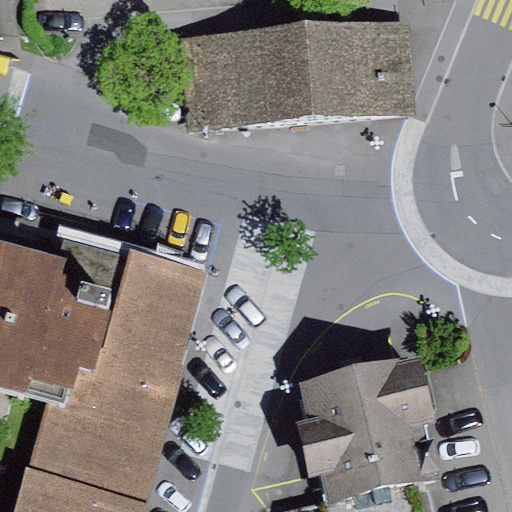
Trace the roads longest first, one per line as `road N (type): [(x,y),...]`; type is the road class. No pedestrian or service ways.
road 1 (residential): [(379,202),(271,185),(55,122),(0,114)]
road 2 (residential): [(225,511),(271,331),(379,202)]
road 3 (residential): [(509,0),(457,131),(468,216)]
road 4 (residential): [(468,216),(511,401)]
